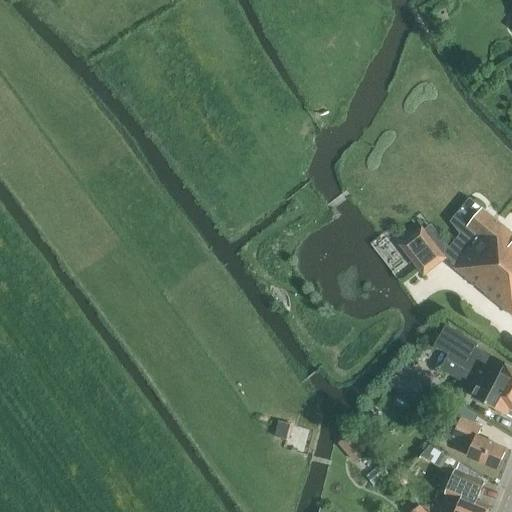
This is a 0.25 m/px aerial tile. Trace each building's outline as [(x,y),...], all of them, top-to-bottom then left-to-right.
[(456,268),(511,314),(511,231),(483,208),(482,209),(474,202),(460,218),(468,225),(467,227),(481,238),(456,268)] [(423,228),(409,238),(419,251),(410,258),(424,276),(447,258),(423,228)] [(478,399),(511,417),(511,368),(508,367),(477,347),(478,344),(462,334),(447,325),(444,329),(438,326),(429,338),(436,343),(434,346),(449,354),(440,369),(478,390),(475,397),(478,399)] [(397,391),(416,402),(426,384),(408,373),(397,391)] [(453,436),(474,446),(468,456),(498,469),(507,449),(478,436),(482,427),(461,418),(453,436)] [(442,511),(487,511),(490,506),(477,500),(485,482),(455,470),(446,493),(449,495),(442,511)]
